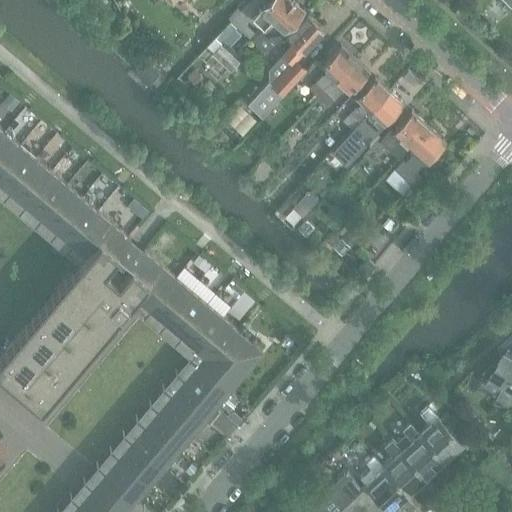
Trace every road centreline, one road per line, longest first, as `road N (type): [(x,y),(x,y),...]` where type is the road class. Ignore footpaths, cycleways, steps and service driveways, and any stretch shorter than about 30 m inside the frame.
road 1 (residential): [(202,511),(511,142)]
road 2 (tertiary): [(511,117),(385,0)]
